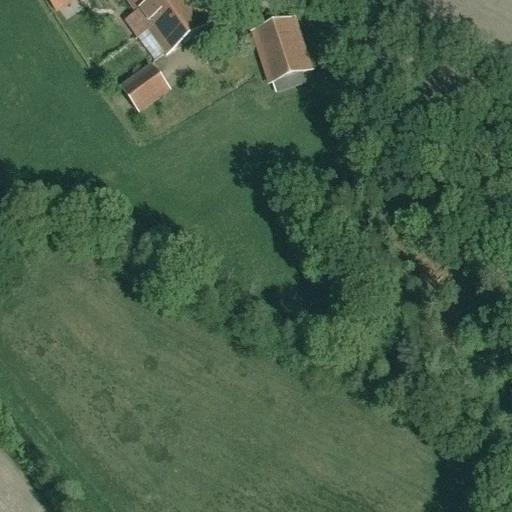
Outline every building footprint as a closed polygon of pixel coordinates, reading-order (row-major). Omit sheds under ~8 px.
[(64,10),(57,0),(46,0),(57,15),(64,10)] [(127,0),(137,14),(127,21),(135,32),(130,36),(135,42),(138,40),(150,32),(148,28),(161,18),(159,15),(164,12),(162,9),(173,0),(174,0),(175,0),(127,0)] [(155,64),(167,55),(168,57),(211,25),(193,0),(175,0),(174,0),(173,0),(162,9),(164,12),(159,15),(161,18),(148,28),(150,32),(138,40),(155,64)] [(272,85),(302,75),(311,72),(299,35),(295,22),(285,25),(253,35),(259,54),(266,76),(269,86),(272,85)] [(122,90),(139,114),(168,92),(152,69),(122,90)]
